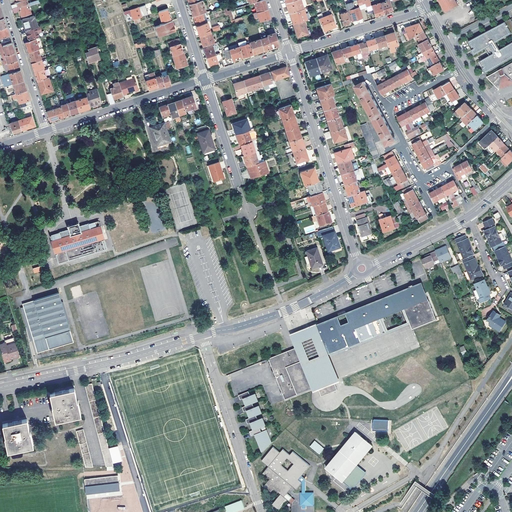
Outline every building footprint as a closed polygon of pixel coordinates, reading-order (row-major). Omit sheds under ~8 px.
[(36,0),(28,3),(30,11),(34,10),(32,4),(41,1),(40,0),(36,0)] [(190,17),(206,11),(201,0),(200,0),(186,5),(188,12),(190,17)] [(256,12),(267,9),(266,4),(264,0),(260,0),(254,2),(256,12)] [(295,0),(286,3),(290,14),(304,9),(301,0),(295,0)] [(358,1),(357,0),(344,0),(346,5),(347,5),(349,10),(353,21),(363,17),(360,7),(354,9),(352,3),(358,1)] [(382,2),(385,13),(390,11),(390,10),(393,9),(391,1),(390,0),(385,0),(386,0),(386,1),(382,2)] [(454,0),(439,0),(446,12),(458,6),(454,0)] [(372,6),(375,16),(381,14),(385,13),(382,2),(372,6)] [(30,11),(28,3),(12,8),(14,13),(20,11),(22,16),(31,13),(30,11)] [(215,14),(216,18),(228,14),(227,11),(227,10),(225,4),(223,5),(225,11),(215,14)] [(139,17),(141,17),(138,7),(131,10),(134,19),(139,17)] [(171,19),(168,8),(158,11),(162,22),(171,19)] [(253,13),(256,23),(263,20),(270,18),(269,14),(267,9),(256,12),(253,13)] [(294,24),(304,21),(308,20),(304,9),(290,14),(293,25),(294,24)] [(192,22),(193,26),(207,21),(209,21),(206,11),(190,17),(192,22)] [(348,22),(351,21),(348,12),(346,13),(342,14),(341,14),(344,24),(348,23),(348,22)] [(319,20),(324,32),(337,27),(332,14),(319,20)] [(23,19),(26,30),(38,26),(34,15),(23,19)] [(511,21),(511,19),(470,40),(474,46),(475,48),(473,49),(476,54),(486,48),(488,51),(490,55),(481,60),(484,65),(485,66),(483,67),(486,72),(488,71),(511,57),(511,42),(499,50),(495,43),(511,33),(511,21)] [(156,26),(159,35),(175,30),(172,20),(160,24),(160,25),(156,26)] [(197,37),(211,32),(207,21),(193,26),(195,32),(197,37)] [(308,33),(304,21),(294,24),(298,37),(308,33)] [(403,32),(407,42),(415,37),(424,32),(420,24),(407,28),(407,29),(403,32)] [(26,30),(29,39),(40,35),(38,32),(42,31),(40,25),(38,26),(26,30)] [(0,38),(10,35),(9,32),(7,27),(0,28),(0,38)] [(277,37),(274,28),(269,30),(270,34),(268,35),(268,36),(272,48),(279,45),(277,37)] [(198,42),(200,48),(214,43),(211,32),(197,37),(198,42)] [(424,32),(415,37),(416,40),(419,39),(422,43),(429,40),(424,32)] [(385,36),(387,44),(390,52),(394,51),(392,46),(398,44),(394,33),(385,36)] [(261,39),(264,50),(272,48),(268,36),(261,39)] [(378,47),(387,44),(385,36),(375,39),(378,47)] [(27,47),(29,52),(39,49),(42,47),(39,37),(25,42),(27,47)] [(183,52),(179,38),(169,41),(173,55),(183,52)] [(261,39),(249,42),(253,54),(264,50),(261,39)] [(376,51),(379,50),(378,47),(375,39),(367,42),(367,43),(369,49),(375,47),(376,51)] [(13,46),(11,40),(0,43),(0,49),(2,56),(3,56),(15,52),(13,46)] [(423,52),(432,47),(429,40),(422,43),(419,45),(423,52)] [(249,42),(239,46),(242,57),(253,54),(249,42)] [(363,43),(359,44),(361,51),(361,52),(362,55),(366,54),(367,55),(369,54),(368,49),(369,49),(367,43),(363,44),(363,43)] [(352,53),(361,51),(359,44),(350,47),(352,53)] [(207,57),(215,54),(212,45),(204,48),(207,57)] [(85,49),(89,62),(90,62),(90,63),(93,62),(93,61),(100,58),(97,46),(85,49)] [(239,46),(229,49),(232,58),(232,60),(242,57),(239,46)] [(344,56),(352,53),(350,47),(342,50),(344,56)] [(422,58),(424,62),(429,59),(437,55),(432,47),(423,52),(425,57),(422,58)] [(41,57),(39,49),(29,52),(30,57),(32,62),(42,59),(46,57),(46,55),(41,57)] [(232,58),(229,49),(223,51),(226,60),(232,58)] [(332,53),(336,63),(345,60),(344,56),(342,50),(332,53)] [(4,60),(5,64),(18,61),(16,56),(15,52),(3,56),(4,59),(5,59),(5,60),(4,60)] [(183,52),(173,55),(177,67),(187,64),(183,52)] [(215,54),(207,57),(210,65),(218,62),(223,61),(220,52),(215,54)] [(433,67),(441,63),(437,55),(429,59),(433,67)] [(317,59),(321,73),(332,70),(328,56),(317,59)] [(45,68),(42,59),(32,62),(33,67),(35,71),(44,68),(45,68)] [(306,63),(311,77),(321,73),(317,59),(306,63)] [(18,61),(5,64),(4,64),(6,71),(10,69),(11,72),(21,69),(19,65),(18,61)] [(511,62),(490,75),(487,77),(498,89),(499,87),(502,86),(507,85),(511,83),(511,62)] [(444,70),(441,63),(433,67),(431,68),(435,75),(444,70)] [(275,80),(289,75),(286,67),(272,71),(275,80)] [(44,68),(35,71),(36,76),(38,81),(47,78),(44,68)] [(13,84),(24,80),(22,75),(21,69),(11,72),(9,73),(13,84)] [(404,84),(413,78),(413,77),(411,74),(409,70),(399,75),(404,84)] [(154,72),(144,75),(149,89),(158,86),(155,76),(154,72)] [(260,75),(265,89),(274,86),(272,81),(269,72),(260,75)] [(168,74),(162,76),(164,85),(165,86),(168,85),(171,84),(168,74)] [(161,75),(155,76),(158,86),(159,87),(161,86),(164,85),(162,76),(161,75)] [(260,75),(243,81),(244,81),(247,92),(248,95),(265,89),(260,75)] [(399,75),(393,79),(398,87),(404,84),(399,75)] [(47,78),(38,81),(40,88),(42,93),(53,90),(49,77),(47,78)] [(138,90),(135,79),(126,82),(126,80),(119,82),(123,95),(127,93),(127,92),(132,90),(134,89),(135,91),(138,90)] [(388,82),(392,90),(398,87),(393,79),(388,82)] [(16,93),(27,90),(26,85),(24,80),(13,84),(16,93)] [(123,95),(119,82),(119,81),(113,83),(114,87),(110,88),(111,93),(114,99),(118,98),(120,101),(125,99),(123,95)] [(247,92),(244,81),(234,85),(238,96),(247,92)] [(355,86),(387,146),(396,141),(390,129),(380,110),(372,95),(365,81),(355,86)] [(388,82),(378,87),(383,94),(392,90),(388,82)] [(434,92),(439,100),(448,95),(453,91),(448,84),(434,92)] [(321,99),(332,96),(334,95),(331,85),(318,89),(321,99)] [(98,104),(102,103),(97,88),(86,92),(88,96),(87,96),(90,107),(96,105),(96,104),(97,103),(98,104)] [(29,95),(27,90),(16,93),(12,95),(13,99),(18,98),(19,103),(30,100),(29,95)] [(448,95),(455,105),(458,103),(457,100),(461,98),(456,90),(455,90),(453,91),(448,95)] [(65,97),(67,103),(70,113),(79,110),(76,100),(74,93),(65,96),(65,97)] [(79,110),(90,107),(87,96),(76,100),(79,110)] [(186,98),(182,100),(186,110),(194,108),(195,110),(198,109),(197,107),(193,96),(186,98)] [(321,99),(324,110),(335,107),(332,96),(321,99)] [(429,98),(425,99),(426,103),(429,107),(433,105),(433,104),(429,98)] [(228,115),(237,113),(232,99),(223,102),(228,115)] [(182,100),(175,102),(179,115),(180,118),(188,116),(186,110),(182,100)] [(167,104),(171,114),(172,118),(179,115),(175,102),(167,104)] [(62,107),(64,115),(70,113),(67,103),(61,105),(62,107)] [(421,117),(431,111),(429,107),(426,103),(416,108),(421,117)] [(461,114),(463,116),(471,109),(466,103),(458,110),(461,114)] [(167,104),(159,107),(162,117),(171,114),(167,104)] [(284,119),(294,116),(291,105),(280,109),(284,119)] [(433,105),(429,107),(431,111),(433,115),(437,113),(433,105)] [(64,115),(62,107),(52,110),(52,109),(48,111),(51,121),(55,120),(65,116),(64,115)] [(324,110),(328,121),(339,118),(335,107),(324,110)] [(416,108),(410,111),(415,120),(421,117),(416,108)] [(471,109),(463,116),(461,118),(467,125),(470,122),(477,115),(471,109)] [(410,111),(405,114),(409,123),(415,120),(410,111)] [(406,133),(410,139),(416,136),(412,129),(409,123),(405,114),(398,118),(403,126),(406,125),(409,131),(406,133)] [(483,122),(477,115),(470,122),(476,129),(483,122)] [(18,120),(21,130),(35,125),(32,116),(18,120)] [(284,119),(287,130),(298,126),(294,116),(284,119)] [(331,132),(343,128),(340,117),(339,118),(328,121),(331,132)] [(18,120),(10,123),(13,132),(21,130),(18,120)] [(248,131),(251,130),(247,120),(233,125),(237,135),(248,131)] [(156,140),(154,141),(156,146),(170,142),(167,132),(166,130),(164,124),(152,127),(156,140)] [(291,141),(301,137),(298,126),(287,130),(291,141)] [(347,139),(344,128),(343,128),(331,132),(335,143),(347,139)] [(198,134),(201,142),(212,138),(209,130),(198,134)] [(486,148),(498,137),(491,130),(480,141),(486,148)] [(240,146),(242,145),(252,142),(248,131),(237,135),(240,146)] [(422,139),(432,135),(430,131),(420,135),(422,139)] [(416,151),(424,146),(429,143),(430,143),(435,140),(433,136),(428,139),(422,142),(419,136),(411,141),(416,151)] [(291,141),(294,151),(305,148),(301,137),(291,141)] [(486,148),(492,155),(497,150),(504,143),(498,137),(486,148)] [(201,142),(204,152),(215,149),(212,138),(201,142)] [(503,157),(510,150),(507,147),(511,143),(508,139),(504,143),(497,150),(503,157)] [(252,142),(242,145),(245,156),(255,153),(252,142)] [(336,154),(339,164),(350,161),(355,159),(352,149),(355,148),(353,143),(346,145),(348,151),(336,154)] [(419,156),(427,151),(432,149),(429,143),(424,146),(416,151),(419,156)] [(308,159),(305,148),(294,151),(296,156),(298,162),(308,159)] [(419,156),(422,162),(435,155),(432,149),(427,151),(419,156)] [(503,157),(502,158),(508,164),(511,159),(511,152),(510,150),(503,157)] [(386,160),(395,156),(392,151),(384,156),(386,160)] [(247,167),(249,167),(259,163),(255,153),(245,156),(243,157),(247,167)] [(435,155),(422,162),(427,172),(439,165),(440,161),(437,154),(435,155)] [(373,159),(375,165),(378,172),(383,169),(382,166),(380,160),(381,159),(380,156),(373,159)] [(386,168),(389,166),(398,162),(395,156),(386,160),(388,163),(384,165),(386,168)] [(251,173),(250,173),(252,179),(269,173),(265,161),(259,163),(249,167),(251,173)] [(339,164),(343,175),(354,172),(350,161),(339,164)] [(468,161),(461,164),(467,175),(474,172),(468,161)] [(389,166),(393,173),(402,168),(398,162),(389,166)] [(214,183),(225,180),(219,163),(209,167),(214,183)] [(488,171),(489,170),(483,163),(478,167),(485,174),(485,173),(488,171)] [(461,164),(453,169),(459,180),(467,175),(461,164)] [(392,181),(405,174),(402,168),(393,173),(394,176),(391,178),(392,181)] [(308,185),(319,182),(314,169),(304,172),(308,185)] [(343,175),(346,186),(357,182),(354,172),(343,175)] [(398,183),(400,186),(401,189),(410,184),(405,174),(392,181),(391,181),(386,184),(388,188),(398,183)] [(454,181),(448,184),(452,192),(458,189),(454,181)] [(308,185),(311,196),(322,192),(319,182),(308,185)] [(346,186),(350,197),(360,193),(357,182),(346,186)] [(442,187),(446,195),(452,192),(448,184),(442,187)] [(405,203),(408,201),(417,197),(412,187),(403,192),(404,195),(401,196),(405,203)] [(442,187),(436,190),(440,198),(442,198),(442,199),(444,199),(443,197),(446,195),(442,187)] [(435,201),(438,200),(440,198),(436,190),(430,193),(435,201)] [(313,206),(315,206),(325,202),(322,192),(311,196),(310,196),(313,206)] [(368,202),(365,192),(360,193),(350,197),(353,207),(368,202)] [(408,201),(411,207),(420,203),(417,197),(408,201)] [(315,206),(318,215),(328,211),(325,202),(315,206)] [(411,207),(415,213),(423,209),(420,203),(411,207)] [(428,218),(423,209),(415,213),(419,223),(428,218)] [(328,211),(318,215),(321,226),(332,222),(328,211)] [(359,221),(358,221),(362,236),(363,240),(367,239),(366,235),(372,233),(367,219),(366,219),(365,214),(358,216),(359,221)] [(381,220),(384,232),(398,227),(394,215),(381,220)] [(488,238),(499,233),(493,219),(484,223),(488,230),(485,231),(488,238)] [(79,222),(67,225),(68,229),(59,232),(59,233),(55,234),(56,239),(47,242),(52,262),(66,258),(65,255),(67,254),(68,260),(95,253),(93,246),(97,245),(98,249),(106,247),(101,230),(103,230),(102,227),(100,227),(91,229),(89,223),(80,226),(79,222)] [(317,233),(318,237),(323,236),(328,250),(340,246),(335,232),(333,227),(317,233)] [(495,251),(506,247),(504,242),(503,243),(499,233),(488,238),(494,252),(495,251)] [(457,240),(465,259),(473,256),(475,254),(469,239),(467,239),(466,236),(462,238),(460,239),(457,240)] [(446,246),(435,251),(439,259),(440,262),(451,257),(446,246)] [(511,261),(506,247),(495,251),(502,266),(504,269),(511,265),(511,261)] [(317,248),(307,251),(313,268),(322,265),(317,248)] [(433,262),(439,259),(435,251),(425,255),(426,256),(421,258),(425,267),(434,263),(433,262)] [(479,269),(478,266),(475,259),(474,259),(473,256),(465,259),(464,259),(472,279),(483,274),(481,268),(479,269)] [(461,278),(464,276),(459,264),(456,266),(461,278)] [(484,279),(474,283),(480,298),(479,298),(481,302),(491,298),(489,294),(490,294),(487,287),(484,279)] [(422,282),(345,312),(346,314),(422,284),(422,282)] [(323,356),(329,354),(386,331),(380,317),(405,307),(413,327),(436,318),(422,284),(346,314),(349,321),(341,324),(338,317),(317,325),(319,328),(297,337),(309,368),(325,361),(323,356)] [(37,352),(74,340),(59,291),(22,302),(37,352)] [(511,312),(511,308),(509,307),(504,304),(502,307),(511,313),(511,312)] [(498,314),(494,311),(488,320),(491,322),(490,325),(499,331),(505,321),(499,317),(497,316),(498,314)] [(337,315),(290,334),(295,347),(311,388),(313,392),(318,390),(317,387),(333,380),(334,384),(340,381),(329,354),(323,356),(325,361),(309,368),(297,337),(319,328),(317,325),(338,317),(337,315)] [(19,356),(15,343),(6,345),(5,343),(0,344),(0,346),(5,362),(10,360),(10,359),(19,356)] [(284,399),(311,388),(295,347),(268,358),(284,399)] [(333,380),(317,387),(318,390),(321,396),(336,390),(334,384),(333,380)] [(117,466),(93,383),(85,385),(96,421),(109,466),(117,466)] [(62,390),(51,393),(53,406),(52,406),(56,420),(82,414),(79,399),(78,399),(75,388),(62,390)] [(255,436),(261,454),(270,445),(266,432),(261,433),(259,429),(265,427),(263,419),(257,421),(256,417),(262,415),(259,407),(254,409),(253,405),(259,403),(256,395),(251,397),(250,392),(239,396),(241,400),(245,399),(248,406),(243,408),(244,413),(248,411),(251,419),(246,421),(247,425),(252,424),(254,431),(249,433),(250,437),(255,436)] [(16,421),(4,424),(6,436),(9,451),(35,446),(32,430),(31,430),(28,418),(16,421)] [(373,419),(372,430),(387,432),(389,421),(373,419)] [(87,466),(95,466),(85,428),(77,430),(87,466)] [(354,433),(324,469),(341,482),(344,479),(355,465),(370,447),(354,433)] [(310,446),(320,454),(325,448),(315,441),(310,446)] [(295,491),(301,484),(297,481),(300,477),(308,467),(291,453),(288,456),(281,451),(279,454),(272,449),(261,462),(268,468),(262,475),(269,481),(263,488),(270,493),(273,490),(279,496),(271,506),(278,511),(280,508),(282,507),(287,501),(288,503),(291,499),(286,495),(292,488),(295,491)] [(355,465),(344,479),(345,480),(356,467),(355,465)] [(119,490),(117,476),(84,480),(86,495),(119,490)] [(304,480),(300,477),(297,481),(301,484),(300,494),(299,494),(299,507),(301,507),(301,510),(304,510),(304,507),(312,508),(312,494),(304,494),(304,480)] [(230,493),(229,490),(212,497),(216,507),(233,501),(232,498),(236,497),(234,492),(230,493)] [(232,511),(245,508),(242,501),(226,507),(227,511),(232,511)]
